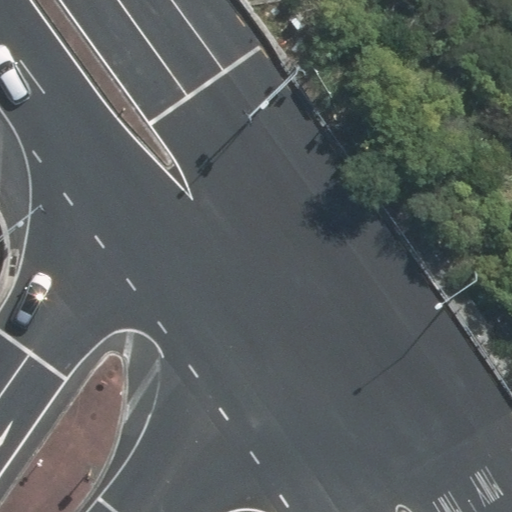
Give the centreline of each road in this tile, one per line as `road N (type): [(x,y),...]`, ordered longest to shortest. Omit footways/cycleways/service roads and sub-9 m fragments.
road 1 (secondary): [(345,274),(506,511)]
road 2 (secondary): [(142,236),(0,37)]
road 3 (motorway): [(0,429),(142,236)]
road 4 (secondary): [(238,128),(345,274)]
road 5 (secondary): [(246,378),(142,236)]
road 6 (motorway): [(146,511),(246,378)]
road 7 (secondary): [(346,511),(246,378)]
road 8 (secondary): [(142,0),(238,128)]
road 9 (motorway): [(142,236),(238,128)]
road 10 (motorway): [(246,378),(345,274)]
